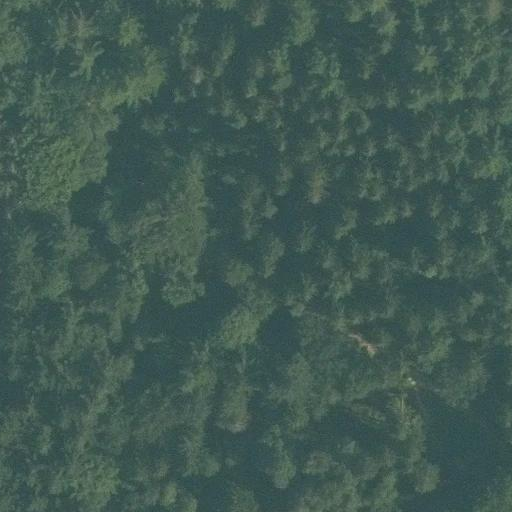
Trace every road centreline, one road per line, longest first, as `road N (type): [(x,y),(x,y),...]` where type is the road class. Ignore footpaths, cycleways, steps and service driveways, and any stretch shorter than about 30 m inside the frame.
road 1 (track): [(94,54),(98,119),(147,190),(408,370)]
road 2 (track): [(511,458),(366,511)]
road 3 (track): [(408,370),(430,366),(511,430)]
